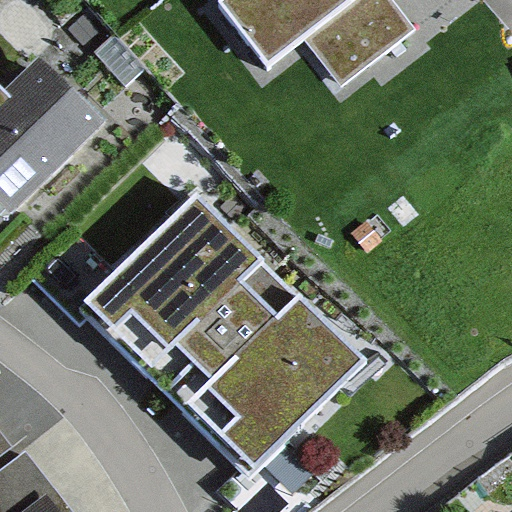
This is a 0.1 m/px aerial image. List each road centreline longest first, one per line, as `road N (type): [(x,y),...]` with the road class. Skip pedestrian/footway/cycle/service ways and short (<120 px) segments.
road 1 (residential): [(0,340),(107,432),(157,511)]
road 2 (residential): [(511,416),(386,511)]
